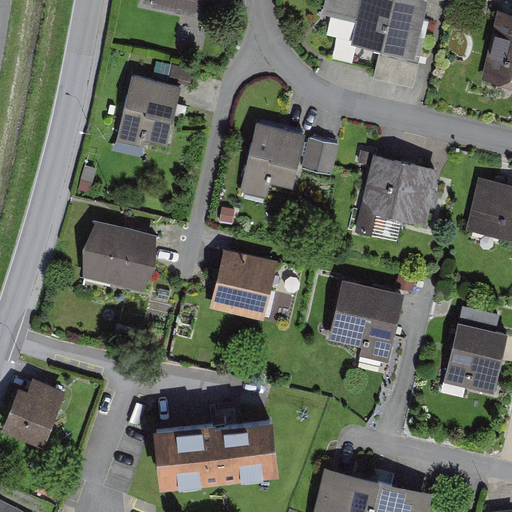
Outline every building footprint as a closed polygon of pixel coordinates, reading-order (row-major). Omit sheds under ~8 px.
[(155,0),(206,12),(208,0),(155,0)] [(323,0),(321,13),(355,20),(350,40),(374,46),(373,51),(378,53),(372,78),(413,87),(429,19),(423,18),(427,0),(323,0)] [(511,12),(497,9),(481,78),(511,85),(511,12)] [(180,84),(132,72),(113,151),(137,156),(142,138),(166,144),(180,84)] [(310,134),(264,124),(251,183),(297,193),(310,134)] [(344,143),(316,137),(309,165),(337,172),(344,143)] [(447,172),(384,156),(371,205),(404,214),(435,221),(447,172)] [(511,185),(492,180),(481,220),(511,227),(511,185)] [(404,214),(371,205),(365,225),(399,234),(404,214)] [(155,231),(95,218),(82,245),(82,276),(142,289),(155,262),(155,231)] [(277,259),(223,246),(209,307),(263,320),(265,312),(273,314),(278,291),(270,289),(277,259)] [(404,291),(342,277),(328,338),(361,346),(359,355),(360,355),(359,360),(379,365),(380,360),(388,361),(404,291)] [(462,302),(458,320),(495,329),(499,312),(462,302)] [(495,329),(458,320),(440,391),(463,397),(465,387),(493,393),(508,332),(495,329)] [(72,395),(32,378),(13,424),(53,440),(72,395)] [(277,424),(162,431),(165,484),(281,477),(277,424)] [(427,511),(433,490),(324,465),(313,511),(427,511)] [(31,511),(5,499),(0,508),(0,511),(31,511)]
